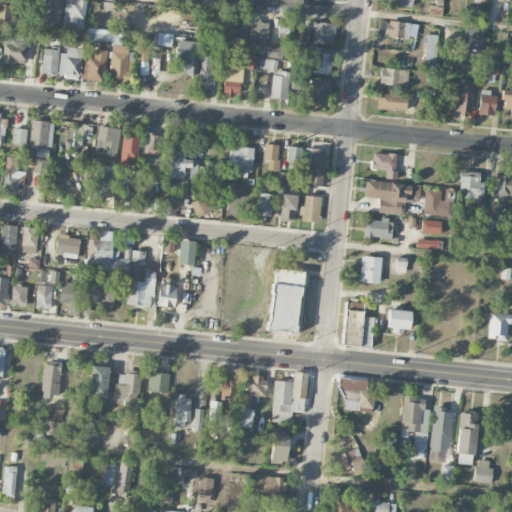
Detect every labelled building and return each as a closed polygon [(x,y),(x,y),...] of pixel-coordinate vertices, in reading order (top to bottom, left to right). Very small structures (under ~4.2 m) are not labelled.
[(44,23),(60,23),(61,1),(45,0),(44,23)] [(64,0),(63,29),(84,30),(85,1),(78,1),(77,0),(64,0)] [(0,29),(11,30),(11,5),(0,4),(0,29)] [(231,35),(246,35),(247,20),(232,19),(231,35)] [(279,39),(292,38),(292,19),(278,20),(279,39)] [(268,21),(249,20),(248,40),(257,40),(257,45),(267,46),(268,21)] [(313,43),(334,43),(334,23),(313,22),(313,43)] [(408,39),(409,23),(385,22),(384,37),(408,39)] [(119,43),(120,31),(87,29),(86,41),(119,43)] [(483,49),(484,29),(464,29),(463,49),(483,49)] [(156,45),(171,47),(172,34),(157,33),(156,45)] [(435,71),(436,35),(425,35),(423,71),(435,71)] [(25,36),(3,36),(3,63),(25,64),(25,36)] [(82,48),(70,47),(71,39),(63,39),(63,46),(67,47),(67,54),(60,53),(58,76),(79,78),(82,48)] [(174,74),(197,74),(198,42),(175,41),(174,74)] [(109,83),(130,84),(132,47),(111,46),(109,83)] [(40,73),(56,75),(59,51),(43,49),(40,73)] [(93,59),(87,59),(86,80),(104,81),(106,50),(94,50),(93,59)] [(330,74),(331,53),(310,53),(309,73),(330,74)] [(214,56),(199,56),(198,88),(212,89),(214,56)] [(501,75),(502,60),(490,58),(488,74),(501,75)] [(257,70),(276,71),(277,60),(257,60),(257,70)] [(241,93),(242,67),(224,66),(223,92),(241,93)] [(408,70),(380,69),(379,85),(407,87),(408,70)] [(270,99),(287,99),(288,76),(271,75),(270,99)] [(326,104),(326,84),(305,83),(305,104),(326,104)] [(472,113),(473,86),(457,85),(456,112),(472,113)] [(493,115),(494,90),(479,90),(478,115),(493,115)] [(511,91),(503,90),(501,108),(511,109),(511,91)] [(376,110),(406,111),(406,95),(377,94),(376,110)] [(29,145),(52,147),(53,122),(30,121),(29,145)] [(95,154),(117,157),(119,128),(98,126),(95,154)] [(27,129),(14,128),(12,144),(25,146),(27,129)] [(159,155),(160,135),(145,134),(144,154),(159,155)] [(119,166),(135,168),(139,138),(123,136),(119,166)] [(267,170),(278,170),(279,145),(264,144),(263,160),(268,160),(267,170)] [(300,166),(301,147),(287,147),(285,165),(300,166)] [(49,150),(37,148),(35,156),(48,158),(49,150)] [(253,149),(228,148),(228,167),(252,168),(253,149)] [(167,179),(184,178),(184,168),(191,168),(191,176),(197,175),(197,166),(189,167),(188,149),(166,150),(167,179)] [(324,150),(304,149),(302,185),(322,186),(324,150)] [(370,170),(385,170),(385,179),(395,179),(396,154),(371,153),(370,170)] [(18,158),(6,157),(2,192),(16,194),(17,185),(23,186),(24,172),(16,171),(18,158)] [(46,160),(34,159),(33,173),(45,174),(46,160)] [(95,197),(112,197),(113,172),(95,171),(95,197)] [(482,182),(479,182),(479,173),(459,172),(458,200),(482,201),(482,182)] [(91,193),(90,173),(83,173),(84,193),(91,193)] [(511,199),(511,176),(498,176),(498,199),(511,199)] [(420,185),(365,180),(364,198),(379,199),(377,213),(402,215),(404,201),(419,203),(420,185)] [(153,204),(152,187),(142,188),(143,204),(153,204)] [(450,216),(451,190),(443,190),(442,191),(424,190),(423,215),(450,216)] [(271,219),(272,194),(258,193),(256,218),(271,219)] [(295,221),(298,196),(282,194),(280,220),(295,221)] [(319,223),(321,198),(301,196),(299,221),(319,223)] [(211,211),(203,197),(190,203),(198,218),(211,211)] [(391,239),(392,221),(364,219),(363,238),(391,239)] [(502,233),(503,221),(489,220),(487,231),(502,233)] [(421,234),(440,234),(440,221),(421,221),(421,234)] [(0,254),(15,255),(16,226),(0,225),(0,254)] [(21,253),(36,253),(36,228),(22,228),(21,253)] [(112,231),(99,231),(99,240),(86,240),(86,272),(129,273),(129,259),(118,259),(118,251),(112,250),(112,231)] [(55,253),(78,255),(79,238),(57,236),(55,253)] [(163,252),(173,253),(175,240),(164,239),(163,252)] [(193,266),(196,242),(181,240),(178,264),(193,266)] [(416,249),(438,249),(438,240),(416,240),(416,249)] [(143,251),(131,251),(129,281),(142,281),(143,251)] [(380,283),(381,257),(360,257),(359,282),(380,283)] [(403,273),(407,259),(397,257),(393,271),(403,273)] [(303,272),(274,268),(267,330),(295,333),(303,272)] [(8,271),(0,270),(0,303),(7,304),(8,271)] [(127,281),(126,306),(151,307),(152,276),(144,276),(144,282),(127,281)] [(90,304),(112,306),(114,286),(89,283),(90,279),(84,279),(81,313),(89,314),(90,304)] [(77,306),(78,285),(60,284),(59,305),(77,306)] [(156,306),(174,308),(176,286),(158,284),(156,306)] [(51,309),(51,286),(36,285),(35,309),(51,309)] [(11,306),(26,307),(27,287),(12,286),(11,306)] [(341,344),(370,348),(374,318),(362,316),(363,303),(346,301),(341,344)] [(409,331),(410,311),(387,310),(386,330),(409,331)] [(486,339),(505,341),(507,324),(511,324),(511,314),(489,312),(486,339)] [(58,397),(60,366),(43,365),(42,396),(58,397)] [(89,397),(107,398),(108,367),(90,366),(89,397)] [(168,393),(169,373),(149,372),(148,392),(168,393)] [(292,382),(273,380),(270,422),(290,423),(291,412),(304,413),(306,373),(292,372),(292,382)] [(139,374),(118,374),(117,384),(113,384),(112,403),(138,404),(139,374)] [(237,376),(221,376),(221,399),(237,399),(237,376)] [(264,397),(265,377),(246,377),(246,402),(252,402),(252,397),(264,397)] [(365,380),(341,379),(340,411),(372,412),(373,392),(364,392),(365,380)] [(190,396),(175,396),(174,425),(190,425),(190,396)] [(424,399),(403,397),(399,431),(412,432),(410,449),(424,450),(429,410),(423,410),(424,399)] [(221,402),(209,401),(208,420),(219,421),(221,402)] [(149,419),(163,420),(163,406),(150,405),(149,419)] [(450,409),(431,408),(429,452),(448,453),(450,409)] [(202,410),(194,409),(193,431),(202,432),(202,410)] [(243,424),(252,424),(253,409),(244,409),(243,424)] [(455,464),(473,465),(475,414),(458,413),(455,464)] [(58,435),(59,422),(47,422),(46,435),(58,435)] [(270,462),(286,463),(287,431),(271,431),(270,462)] [(394,432),(381,431),(380,450),(394,451),(394,432)] [(351,467),(355,476),(365,472),(356,448),(332,456),(338,472),(351,467)] [(69,473),(82,473),(82,458),(69,457),(69,473)] [(473,482),(489,483),(491,461),(476,459),(473,482)] [(132,463),(120,461),(115,493),(127,495),(132,463)] [(113,485),(114,465),(104,464),(103,484),(113,485)] [(452,466),(441,465),(439,481),(450,482),(452,466)] [(16,467),(3,466),(2,496),(15,497),(16,467)] [(285,478),(249,477),(249,490),(260,491),(260,494),(284,495),(285,478)] [(172,489),(165,489),(163,503),(171,504),(172,489)] [(38,506),(37,511),(54,511),(55,499),(47,499),(47,507),(38,506)] [(351,511),(351,501),(331,501),(331,511),(351,511)] [(366,511),(364,511),(394,511),(395,502),(369,501),(368,511),(366,511)] [(264,502),(263,511),(282,511),(283,502),(264,502)]
